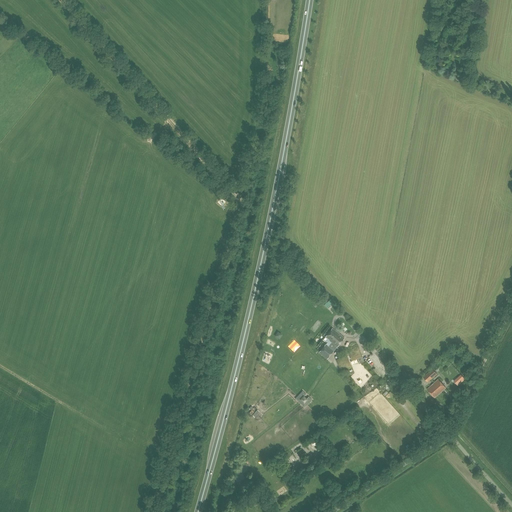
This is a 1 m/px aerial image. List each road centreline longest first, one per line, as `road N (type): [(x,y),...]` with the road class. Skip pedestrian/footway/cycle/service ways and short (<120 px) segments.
road 1 (track): [(57,0),(237,202),(148,511)]
road 2 (trunk): [(197,511),(237,368),(309,0)]
road 3 (unclassified): [(333,511),(450,434),(511,504)]
road 4 (track): [(450,434),(511,314)]
